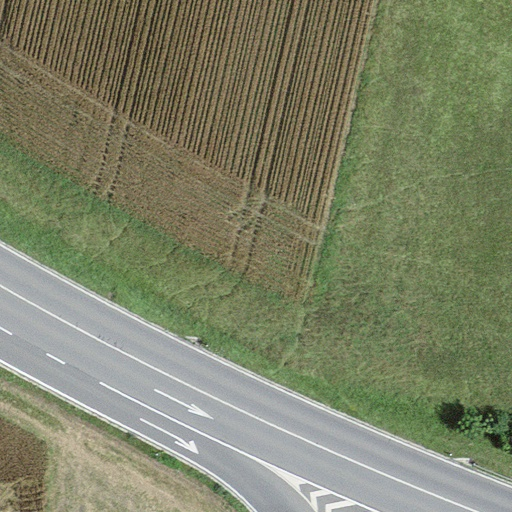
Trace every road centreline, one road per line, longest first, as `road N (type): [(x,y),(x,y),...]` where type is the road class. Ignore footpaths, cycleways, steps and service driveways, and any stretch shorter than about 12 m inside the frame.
road 1 (secondary): [(477,511),(120,351)]
road 2 (secondary): [(120,351),(285,511)]
road 3 (secondary): [(120,351),(0,285)]
